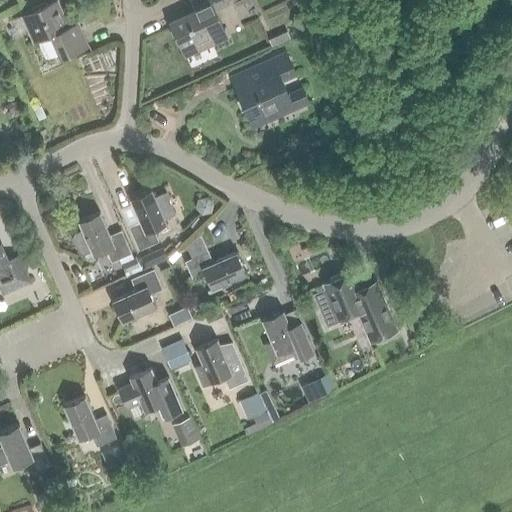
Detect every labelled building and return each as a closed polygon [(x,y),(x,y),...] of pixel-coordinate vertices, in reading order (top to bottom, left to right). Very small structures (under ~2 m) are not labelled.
[(57,53),(59,59),(88,46),(78,21),(69,25),(57,0),(53,0),(20,15),(32,43),(37,41),(45,58),(57,53)] [(213,9),(227,3),(225,0),(190,0),(195,10),(169,22),(183,51),(209,40),(211,44),(226,36),(213,9)] [(297,13),(291,25),(301,31),(308,19),(297,13)] [(294,73),(285,52),(256,65),(230,76),(251,122),(276,110),(278,114),(307,101),(301,88),(288,94),(281,79),(294,73)] [(129,226),(128,226),(138,249),(158,240),(153,228),(166,223),(164,218),(175,213),(165,191),(154,196),(150,189),(129,198),(131,203),(139,222),(129,226)] [(82,253),(90,250),(92,255),(105,249),(110,261),(130,252),(120,230),(109,235),(99,211),(77,221),(81,230),(74,233),(72,237),(78,251),(82,253)] [(191,258),(184,261),(193,280),(205,275),(211,288),(245,273),(236,251),(212,262),(200,234),(186,246),(191,258)] [(0,288),(2,293),(30,281),(18,254),(7,259),(0,243),(0,288)] [(154,251),(141,256),(145,267),(159,261),(154,251)] [(133,258),(120,263),(124,273),(137,267),(133,258)] [(149,293),(161,288),(153,268),(129,279),(134,289),(111,300),(121,321),(155,307),(149,293)] [(324,286),(314,291),(328,324),(338,320),(357,312),(369,341),(378,337),(396,329),(387,307),(379,289),(375,281),(358,288),(350,272),(323,283),(324,286)] [(260,319),(270,341),(262,344),(271,364),(292,355),(294,360),(314,351),(300,320),(289,325),(282,310),(260,319)] [(168,368),(189,360),(181,338),(160,346),(168,368)] [(194,348),(201,363),(194,366),(202,385),(209,382),(223,376),(228,388),(248,380),(231,342),(220,347),(216,338),(194,348)] [(128,376),(131,382),(118,388),(126,407),(139,401),(143,410),(157,405),(162,417),(182,408),(168,376),(157,381),(150,367),(128,376)] [(303,391),(311,407),(337,394),(329,379),(303,391)] [(271,422),(257,391),(243,398),(251,416),(252,416),(254,421),(242,427),(245,434),(271,422)] [(91,433),(96,445),(115,437),(105,414),(94,419),(84,395),(62,405),(77,439),(91,433)] [(189,417),(172,425),(180,443),(197,436),(189,417)] [(0,464),(8,461),(11,468),(25,462),(30,474),(50,465),(40,443),(28,447),(18,424),(0,431),(0,441),(2,445),(0,446),(0,464)] [(110,446),(118,464),(129,459),(121,441),(110,446)] [(45,480),(53,498),(64,493),(56,475),(45,480)]
